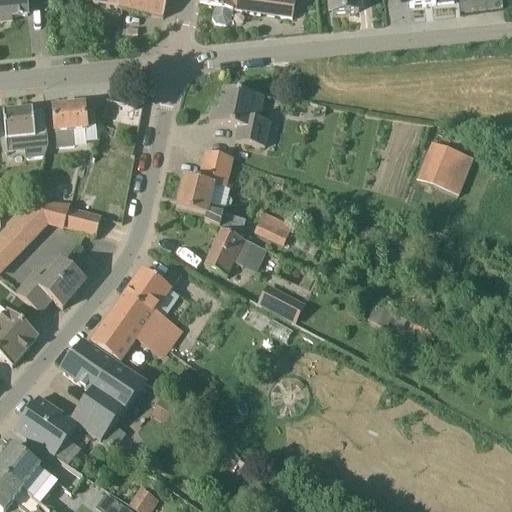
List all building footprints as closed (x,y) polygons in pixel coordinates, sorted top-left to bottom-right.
[(28,17),(26,0),(0,0),(0,25),(3,25),(2,20),(28,17)] [(96,0),(95,5),(163,21),(167,0),(96,0)] [(201,0),(200,7),(214,10),(212,21),(215,27),(225,28),(230,25),(232,13),(292,22),(295,0),(201,0)] [(359,14),(357,0),(330,0),(332,16),(359,14)] [(408,0),(410,9),(454,5),(453,0),(408,0)] [(475,14),(474,0),(459,2),(460,15),(475,14)] [(486,0),(487,12),(503,11),(502,0),(486,0)] [(259,122),(260,119),(264,99),(223,91),(219,112),(212,111),(209,124),(238,130),(235,145),(265,151),(271,124),(259,122)] [(87,129),(95,129),(93,107),(52,110),(54,136),(56,136),(57,149),(75,148),(74,134),(87,132),(87,129)] [(44,160),(48,149),(44,111),(3,115),(6,143),(25,141),(26,151),(25,151),(26,162),(44,160)] [(457,199),(473,162),(433,145),(417,183),(457,199)] [(226,191),(233,161),(205,155),(199,183),(183,180),(176,211),(206,219),(205,224),(241,240),(245,222),(209,214),(215,188),(226,191)] [(30,199),(37,180),(23,176),(16,194),(30,199)] [(101,221),(69,212),(68,212),(63,231),(96,240),(101,221)] [(254,237),(283,250),(293,229),(264,215),(254,237)] [(204,270),(228,280),(234,266),(257,276),(267,254),(241,242),(241,240),(205,224),(205,225),(221,233),(204,270)] [(34,276),(16,297),(40,317),(51,303),(62,312),(85,284),(60,262),(42,283),(34,276)] [(169,324),(166,322),(153,313),(170,291),(141,272),(112,314),(151,341),(155,344),(169,324)] [(7,313),(0,322),(0,359),(12,370),(38,339),(14,319),(18,313),(13,309),(18,303),(0,287),(0,305),(10,313),(9,314),(7,313)] [(257,307),(295,327),(305,308),(267,288),(257,307)] [(386,332),(393,315),(375,306),(367,323),(386,332)] [(149,353),(155,344),(151,341),(112,314),(90,345),(121,365),(136,343),(145,349),(149,353)] [(102,442),(113,427),(143,385),(132,377),(123,372),(82,344),(59,373),(87,394),(69,418),(77,426),(102,442)] [(129,363),(123,372),(132,377),(137,369),(129,363)] [(150,418),(179,437),(192,417),(163,398),(150,418)] [(77,426),(69,418),(66,421),(38,401),(14,433),(52,460),(77,426)] [(113,427),(102,442),(115,451),(126,437),(113,427)] [(0,474),(18,491),(33,503),(51,479),(37,469),(37,468),(13,448),(0,464),(0,474)] [(22,511),(36,511),(40,508),(33,503),(18,491),(0,474),(0,511),(10,501),(22,511)] [(257,487),(246,504),(257,511),(281,511),(286,505),(257,487)] [(127,509),(131,511),(153,511),(158,504),(139,491),(127,509)]
